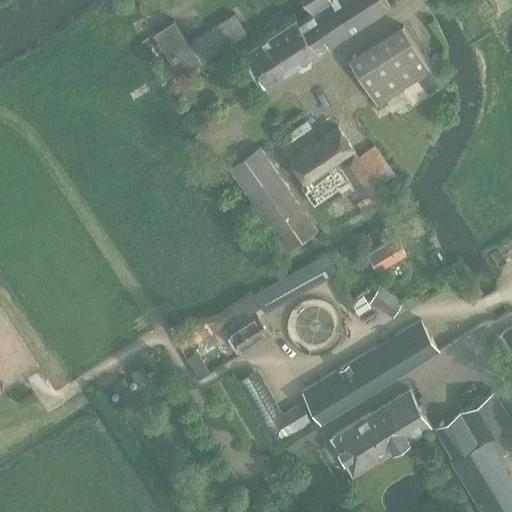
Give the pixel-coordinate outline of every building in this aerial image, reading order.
[(304,0),(313,13),(299,22),(318,51),(390,5),(386,0),(304,0)] [(154,33),(181,76),(247,33),(235,14),(189,43),(174,20),(154,33)] [(296,17),(244,51),(266,85),(295,66),(303,68),(310,63),(312,55),(318,51),(299,22),(296,17)] [(347,59),(375,103),(430,67),(402,25),(347,59)] [(433,72),(402,93),(412,108),(443,87),(433,72)] [(386,195),(379,184),(360,155),(358,156),(338,127),(290,160),(305,182),(301,185),(314,204),(338,187),(344,194),(350,190),(364,211),(386,195)] [(394,174),(374,145),(360,155),(379,184),(394,174)] [(230,167),(288,251),(318,230),(260,146),(230,167)] [(406,254),(389,226),(379,232),(378,229),(358,241),(378,271),(406,254)] [(260,304),(323,269),(317,258),(259,291),(253,294),(260,304)] [(402,301),(380,288),(373,299),(395,312),(402,301)] [(253,294),(233,308),(240,318),(226,327),(225,328),(242,354),(243,353),(272,334),(256,309),(261,306),(260,304),(253,294)] [(359,310),(367,305),(362,297),(353,302),(359,310)] [(421,320),(304,390),(323,421),(440,351),(421,320)] [(111,387),(115,394),(113,396),(113,397),(113,398),(113,399),(115,399),(132,389),(135,389),(137,388),(138,387),(138,386),(138,385),(152,378),(154,375),(155,373),(155,372),(155,371),(153,371),(152,370),(150,371),(148,371),(145,366),(132,374),(134,378),(128,382),(126,378),(111,387)] [(280,426),(249,374),(239,380),(275,443),(312,421),(306,410),(280,426)] [(410,389),(332,437),(353,473),(375,460),(381,463),(389,458),(390,452),(431,425),(410,389)] [(494,391),(435,427),(452,456),(511,420),(494,391)] [(511,421),(492,433),(511,469),(511,421)] [(484,511),(511,511),(511,478),(487,438),(452,460),(484,511)]
